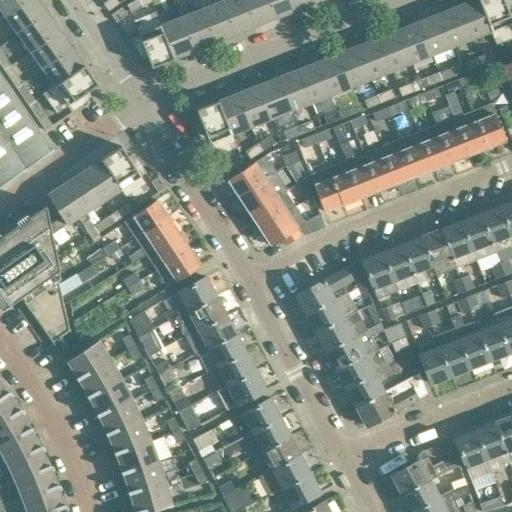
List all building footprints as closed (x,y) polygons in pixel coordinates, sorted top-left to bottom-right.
[(0,0),(0,9),(5,16),(28,0),(0,0)] [(17,34),(47,13),(37,0),(28,0),(5,16),(17,34)] [(108,11),(119,3),(116,0),(108,0),(103,3),(108,11)] [(142,6),(139,0),(135,0),(127,5),(131,12),(142,6)] [(254,26),(243,0),(222,0),(221,1),(234,34),(254,26)] [(274,18),(266,0),(243,0),(254,26),(274,18)] [(294,11),(290,0),(266,0),(274,18),(294,11)] [(314,3),(313,0),(290,0),(294,11),(314,3)] [(490,31),(478,0),(471,0),(457,6),(471,39),(490,31)] [(511,38),(511,20),(504,0),(478,0),(490,31),(496,45),(511,38)] [(234,34),(221,1),(201,9),(214,42),(234,34)] [(471,39),(457,6),(437,13),(451,47),(471,39)] [(116,22),(127,14),(125,11),(122,7),(111,15),(116,22)] [(214,42),(201,9),(181,17),(194,50),(214,42)] [(174,58),(161,25),(155,11),(133,20),(152,67),(174,58)] [(30,51),(59,30),(47,13),(17,34),(30,51)] [(451,47),(437,13),(417,21),(431,55),(451,47)] [(194,50),(181,17),(161,25),(174,58),(194,50)] [(431,55),(417,21),(398,29),(411,63),(431,55)] [(411,63),(398,29),(378,37),(391,71),(411,63)] [(42,68),(71,47),(59,30),(30,51),(42,68)] [(391,71),(378,37),(358,45),(371,79),(391,71)] [(371,79),(358,45),(338,53),(351,87),(371,79)] [(54,85),(84,64),(71,47),(42,68),(54,85)] [(11,65),(0,49),(0,63),(4,69),(11,65)] [(496,59),(493,50),(479,55),(482,64),(496,59)] [(351,87),(338,53),(318,61),(331,94),(351,87)] [(482,64),(479,55),(465,61),(468,69),(482,64)] [(331,94),(318,61),(298,69),(311,102),(331,94)] [(502,90),(511,84),(511,61),(494,71),(493,72),(493,73),(500,86),(487,93),(490,99),(503,91),(502,90)] [(57,113),(98,84),(84,64),(54,85),(43,94),(57,113)] [(23,83),(11,65),(4,69),(16,87),(23,83)] [(456,74),(452,66),(439,71),(442,80),(456,74)] [(493,72),(494,71),(490,66),(479,70),(482,77),(493,73),(493,72)] [(311,102),(298,69),(278,77),(292,110),(311,102)] [(442,80),(439,71),(425,77),(428,85),(442,80)] [(479,80),(476,71),(460,78),(464,86),(479,80)] [(53,150),(41,133),(0,72),(0,132),(26,169),(53,150)] [(292,110),(278,77),(258,85),(272,118),(292,110)] [(464,86),(460,78),(445,83),(449,92),(464,86)] [(414,90),(411,82),(398,87),(401,95),(414,90)] [(28,105),(35,100),(23,83),(16,87),(28,105)] [(511,107),(511,106),(511,84),(502,90),(503,91),(510,102),(498,109),(501,114),(511,108),(511,107)] [(272,118),(258,85),(238,92),(252,126),(272,118)] [(440,96),(437,87),(436,87),(424,91),(428,101),(440,96)] [(395,96),(392,88),(378,93),(381,102),(395,96)] [(428,101),(424,91),(409,97),(412,107),(428,101)] [(252,126),(238,92),(219,100),(232,134),(252,126)] [(381,102),(378,93),(364,99),(367,107),(381,102)] [(45,114),(35,100),(28,105),(38,119),(45,114)] [(237,147),(232,134),(219,100),(196,109),(215,156),(237,147)] [(404,111),(401,102),(388,106),(392,116),(404,111)] [(355,112),(351,104),(338,109),(341,118),(355,112)] [(506,140),(492,104),(474,111),(488,147),(506,140)] [(392,116),(388,106),(372,113),(376,122),(392,116)] [(341,118),(338,109),(324,115),(327,123),(341,118)] [(488,147),(474,111),(455,118),(469,154),(488,147)] [(53,125),(45,114),(38,119),(45,130),(53,125)] [(367,123),(364,114),(350,120),(353,128),(367,123)] [(469,154),(455,118),(437,125),(451,161),(469,154)] [(315,128),(311,120),(297,125),(301,133),(315,128)] [(379,189),(365,153),(355,157),(341,123),(332,127),(347,161),(361,197),(379,189)] [(301,133),(297,125),(283,130),(287,139),(301,133)] [(451,161),(437,125),(419,133),(433,168),(451,161)] [(263,150),(275,142),(270,134),(268,128),(256,134),(259,141),(258,142),(263,150)] [(318,142),(331,137),(328,128),(315,133),(318,142)] [(0,186),(26,169),(0,132),(0,186)] [(318,142),(315,133),(301,138),(305,147),(318,142)] [(433,168),(419,133),(409,137),(401,140),(415,175),(433,168)] [(415,175),(401,140),(382,147),(396,183),(415,175)] [(250,158),(263,150),(258,142),(245,151),(250,158)] [(147,186),(142,177),(140,175),(130,160),(125,152),(121,146),(47,194),(51,201),(62,217),(66,224),(67,225),(78,217),(82,223),(89,218),(85,213),(121,189),(125,196),(129,201),(149,188),(147,186)] [(396,183),(382,147),(365,153),(379,189),(396,183)] [(295,150),(281,155),(285,164),(298,156),(295,150)] [(276,170),(266,154),(228,178),(239,194),(276,170)] [(245,162),(241,157),(240,155),(229,162),(234,169),(245,162)] [(298,156),(285,164),(288,163),(294,177),(304,173),(305,173),(298,156)] [(361,197),(347,161),(329,168),(342,204),(361,197)] [(223,176),(234,169),(229,162),(218,169),(223,176)] [(342,204),(329,168),(310,175),(324,211),(342,204)] [(287,187),(276,170),(239,194),(250,212),(285,189),(287,187)] [(165,187),(158,177),(151,182),(158,192),(165,187)] [(306,177),(298,181),(303,195),(312,191),(306,177)] [(261,228),(296,205),(285,189),(250,212),(261,228)] [(135,238),(167,217),(157,200),(124,222),(135,238)] [(129,201),(112,213),(116,220),(134,208),(129,201)] [(511,201),(500,206),(511,235),(511,201)] [(56,272),(59,270),(51,234),(49,224),(46,207),(45,205),(0,236),(0,308),(1,310),(20,297),(25,303),(57,280),(56,272)] [(325,226),(320,213),(314,215),(306,221),(296,205),(261,228),(272,245),(282,238),(298,228),(302,234),(306,234),(325,226)] [(511,243),(511,235),(500,206),(481,214),(495,250),(511,243)] [(112,213),(94,226),(98,232),(116,220),(112,213)] [(495,250),(481,214),(461,221),(475,258),(495,250)] [(49,224),(51,234),(66,224),(62,217),(49,224)] [(146,254),(178,233),(167,217),(135,238),(141,247),(128,256),(132,262),(146,254)] [(82,223),(94,241),(101,236),(98,232),(94,226),(89,218),(82,223)] [(475,258),(461,221),(441,229),(455,265),(475,258)] [(286,244),(301,235),(302,234),(298,228),(282,238),(286,244)] [(455,265),(441,229),(421,237),(433,267),(436,273),(455,265)] [(157,271),(189,250),(178,233),(146,254),(157,271)] [(433,267),(421,237),(402,245),(417,283),(427,279),(423,271),(433,267)] [(91,264),(92,264),(119,248),(114,239),(87,257),(91,264)] [(417,283),(402,245),(382,253),(397,290),(417,283)] [(168,287),(200,266),(189,250),(157,271),(168,287)] [(397,290),(382,253),(362,260),(377,298),(397,290)] [(511,271),(511,268),(508,258),(499,262),(504,274),(511,271)] [(504,274),(499,262),(491,265),(496,278),(504,274)] [(335,298),(332,291),(355,279),(354,277),(361,274),(356,263),(296,295),(306,314),(335,298)] [(82,282),(97,272),(92,264),(91,264),(77,273),(82,282)] [(141,281),(135,272),(123,279),(129,289),(141,281)] [(474,286),(469,274),(460,277),(465,290),(474,286)] [(216,296),(206,277),(169,297),(174,306),(164,312),(168,320),(169,321),(216,296)] [(465,290),(460,277),(452,280),(457,293),(465,290)] [(52,342),(69,329),(57,280),(25,303),(52,342)] [(133,294),(144,287),(141,281),(129,289),(133,294)] [(510,294),(505,281),(496,284),(501,297),(510,294)] [(101,300),(114,300),(114,284),(101,285),(101,300)] [(430,290),(421,294),(426,305),(435,301),(430,290)] [(347,292),(335,298),(306,314),(316,332),(357,309),(347,292)] [(479,306),(474,293),(465,297),(470,310),(479,306)] [(406,313),(426,305),(421,294),(420,294),(401,302),(403,306),(406,313)] [(373,302),(370,295),(357,300),(360,308),(366,306),(373,302)] [(197,330),(226,314),(216,296),(169,321),(168,320),(154,327),(154,328),(138,337),(148,355),(156,350),(151,341),(156,338),(156,337),(174,327),(174,326),(178,324),(185,336),(197,330)] [(470,310),(465,297),(456,300),(461,313),(470,310)] [(78,344),(116,320),(104,301),(72,320),(78,344)] [(380,321),(373,302),(366,306),(374,324),(380,321)] [(406,313),(403,306),(392,310),(390,304),(381,308),(386,321),(406,313)] [(511,351),(511,305),(494,312),(497,319),(510,352),(511,351)] [(440,321),(435,308),(427,312),(432,325),(440,321)] [(367,328),(357,309),(316,332),(326,351),(367,328)] [(154,327),(145,310),(129,320),(138,337),(154,328),(154,327)] [(432,325),(427,312),(418,315),(423,328),(432,325)] [(490,360),(477,327),(475,320),(463,324),(459,313),(450,317),(454,327),(470,367),(490,360)] [(236,333),(226,314),(197,330),(208,348),(236,333)] [(510,352),(497,319),(477,327),(490,360),(510,352)] [(336,369),(378,347),(371,336),(383,329),(380,321),(374,324),(367,328),(326,351),(336,369)] [(406,335),(401,322),(387,327),(393,341),(406,335)] [(470,367),(454,327),(435,335),(438,345),(451,375),(470,367)] [(246,352),(236,333),(208,348),(197,353),(207,372),(211,370),(246,352)] [(135,345),(129,334),(122,338),(128,349),(135,345)] [(71,369),(78,380),(111,359),(103,347),(99,340),(66,361),(71,369)] [(451,375),(438,345),(430,348),(427,343),(416,347),(431,383),(451,375)] [(141,356),(135,345),(128,349),(133,360),(141,356)] [(412,353),(409,345),(396,350),(399,358),(399,359),(412,353)] [(388,365),(388,364),(378,347),(336,369),(346,388),(388,365)] [(221,389),(256,371),(246,352),(211,370),(220,388),(221,389)] [(388,365),(346,388),(356,407),(384,392),(378,382),(387,378),(386,376),(405,366),(411,377),(419,373),(412,353),(399,359),(399,358),(388,364),(388,365)] [(117,371),(111,359),(78,380),(84,391),(88,398),(122,379),(117,371)] [(171,367),(166,359),(153,366),(158,374),(171,367)] [(181,386),(171,367),(158,374),(168,393),(180,387),(181,386)] [(237,404),(265,389),(256,371),(221,389),(220,388),(217,390),(227,409),(236,404),(237,404)] [(366,426),(427,394),(419,373),(411,377),(384,392),(356,407),(366,426)] [(157,386),(151,376),(144,380),(149,391),(157,386)] [(0,396),(8,391),(0,379),(0,396)] [(126,387),(122,379),(88,398),(94,409),(98,416),(132,399),(126,387)] [(163,397),(157,386),(149,391),(155,402),(163,397)] [(191,405),(186,396),(185,396),(180,387),(168,393),(178,412),(191,405)] [(0,420),(19,408),(8,391),(0,396),(0,420)] [(246,436),(280,418),(270,398),(241,413),(243,416),(233,421),(236,428),(229,432),(235,442),(246,436)] [(136,407),(132,399),(98,416),(101,424),(107,435),(142,419),(136,407)] [(200,424),(191,405),(178,412),(188,430),(200,424)] [(0,443),(30,426),(19,408),(0,420),(0,443)] [(511,415),(494,423),(509,461),(511,459),(511,415)] [(173,417),(166,421),(171,432),(179,428),(173,417)] [(262,451),(290,436),(280,418),(246,436),(255,454),(261,451),(262,451)] [(146,428),(142,419),(107,435),(112,447),(115,454),(151,440),(146,428)] [(509,461),(494,423),(474,430),(490,472),(506,466),(504,463),(509,461)] [(41,445),(30,426),(0,443),(0,453),(5,462),(41,445)] [(179,428),(171,432),(177,443),(185,439),(179,428)] [(490,472),(474,430),(454,438),(470,480),(490,472)] [(197,448),(203,459),(214,453),(235,442),(229,432),(197,448)] [(299,454),(290,436),(262,451),(271,469),(299,454)] [(154,449),(151,440),(115,454),(119,466),(122,474),(159,461),(154,449)] [(49,464),(41,445),(5,462),(13,480),(49,464)] [(442,473),(447,470),(460,466),(456,456),(443,461),(443,459),(433,464),(428,455),(425,450),(422,451),(420,453),(419,454),(418,456),(418,457),(419,460),(391,474),(402,494),(442,473)] [(218,461),(214,453),(203,459),(207,467),(218,461)] [(310,473),(299,454),(271,469),(259,475),(269,494),(270,493),(271,494),(310,473)] [(196,459),(188,463),(194,474),(201,470),(196,459)] [(166,483),(159,461),(122,474),(128,494),(166,483)] [(57,483),(49,464),(13,480),(20,497),(57,483)] [(201,470),(194,474),(199,485),(207,481),(201,470)] [(280,511),(282,511),(319,492),(310,473),(271,494),(280,511)] [(411,511),(466,483),(464,478),(448,485),(442,473),(402,494),(411,511)] [(233,489),(229,481),(217,487),(221,495),(233,489)] [(233,489),(221,495),(230,511),(234,511),(243,507),(256,500),(247,482),(233,489)] [(37,511),(64,503),(57,483),(20,497),(25,511),(37,511)] [(170,496),(166,483),(128,494),(131,502),(133,511),(144,511),(173,505),(170,496)] [(459,508),(454,499),(469,492),(466,483),(411,511),(458,511),(461,511),(459,508)] [(491,498),(480,502),(483,511),(503,505),(500,495),(491,498)] [(476,511),(472,500),(463,506),(464,511),(476,511)] [(329,511),(324,501),(302,511),(329,511)] [(66,511),(64,503),(37,511),(66,511)]
